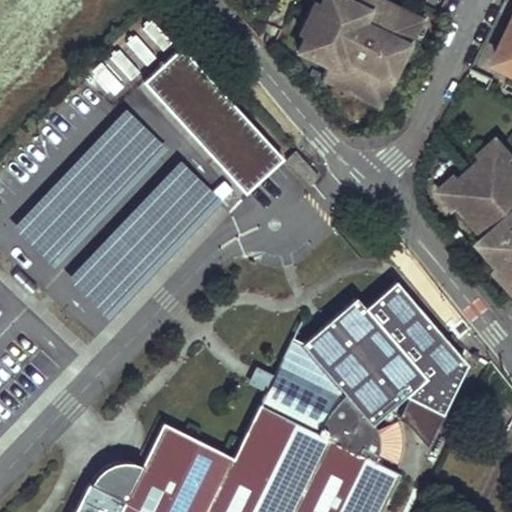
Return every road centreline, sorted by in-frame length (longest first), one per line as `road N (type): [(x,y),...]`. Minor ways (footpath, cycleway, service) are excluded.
road 1 (residential): [(368,189),(194,0)]
road 2 (residential): [(511,359),(368,189)]
road 3 (residential): [(482,0),(419,126),(368,189)]
